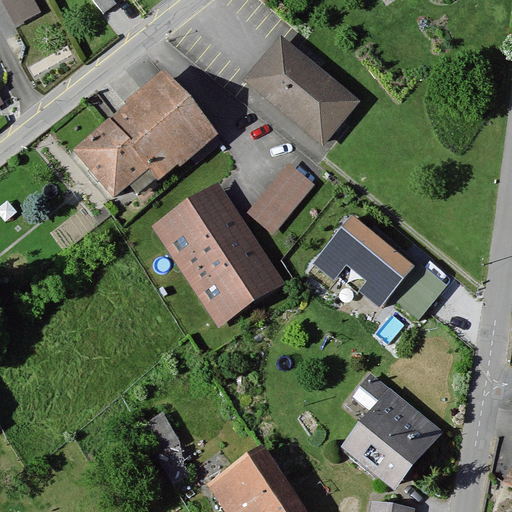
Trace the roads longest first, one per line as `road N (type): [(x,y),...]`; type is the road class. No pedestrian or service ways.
road 1 (residential): [(0,141),(179,0)]
road 2 (residential): [(511,176),(487,386)]
road 3 (residential): [(487,386),(465,511)]
